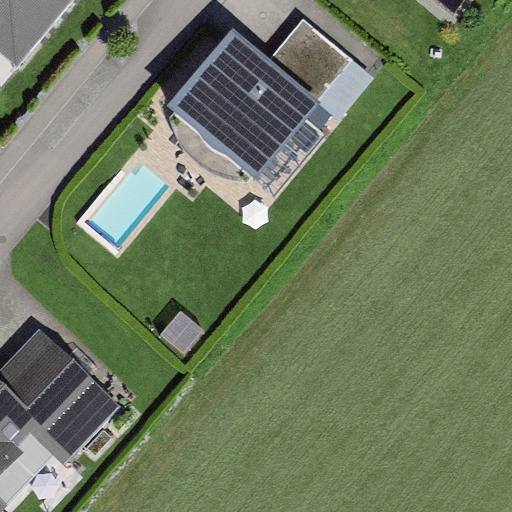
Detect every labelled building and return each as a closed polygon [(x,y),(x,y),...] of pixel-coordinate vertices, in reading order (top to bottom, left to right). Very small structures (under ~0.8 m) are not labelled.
[(84,0),(0,0),(0,43),(30,67),(84,0)] [(477,0),(443,0),(464,17),(477,0)] [(305,25),(268,69),(322,115),(338,128),(375,83),(305,25)] [(233,41),(168,119),(257,193),(322,115),(268,69),(233,41)] [(0,387),(0,498),(49,450),(75,476),(128,422),(46,341),(0,387)]
